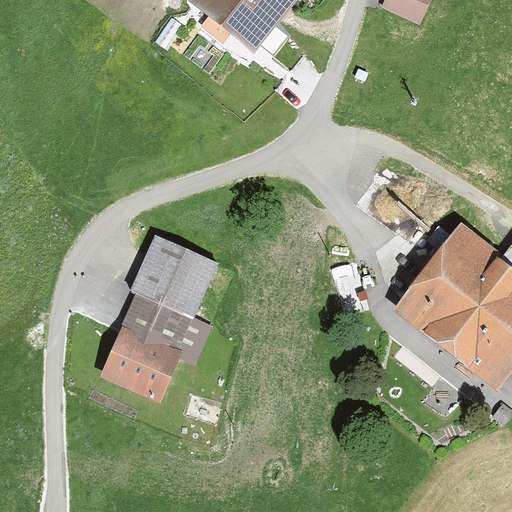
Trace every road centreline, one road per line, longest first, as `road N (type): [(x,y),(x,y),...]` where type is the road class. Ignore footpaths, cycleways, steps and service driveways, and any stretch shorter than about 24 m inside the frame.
road 1 (unclassified): [(54,511),(55,317),(82,252),(118,213),(180,191),(239,185),(285,163),(322,117),(359,0)]
road 2 (track): [(336,165),(372,149),(407,156),(511,219)]
